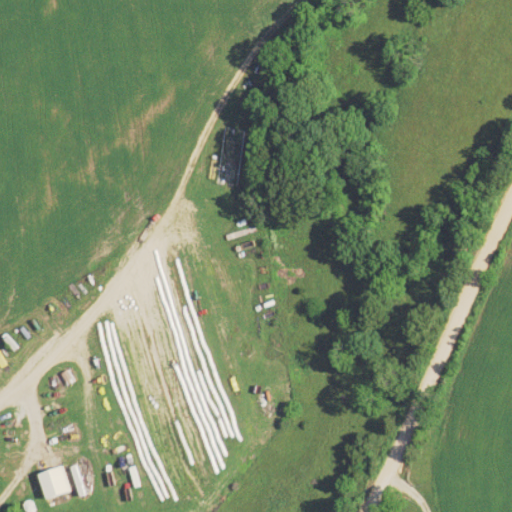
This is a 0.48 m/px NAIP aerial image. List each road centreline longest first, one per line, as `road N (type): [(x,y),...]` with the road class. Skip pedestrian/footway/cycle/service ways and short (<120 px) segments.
road 1 (residential): [(0,399),(102,295),(237,70),(293,0)]
road 2 (residential): [(361,511),(409,427),(511,179)]
